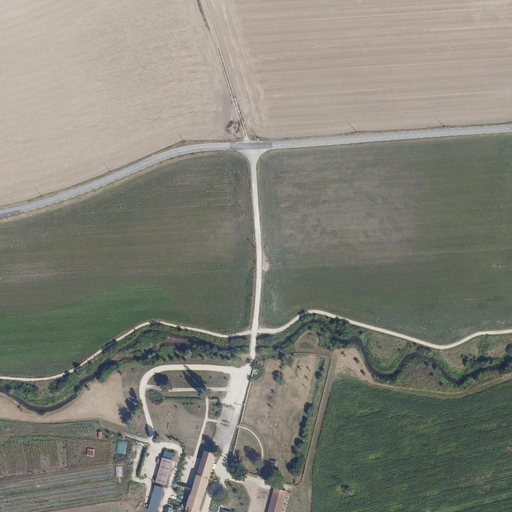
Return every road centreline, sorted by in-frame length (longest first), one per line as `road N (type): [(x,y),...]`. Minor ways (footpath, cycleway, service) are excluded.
road 1 (secondary): [(511,128),(250,146)]
road 2 (secondary): [(250,146),(178,151),(0,213)]
road 3 (unclassified): [(250,146),(259,280),(254,343)]
road 4 (track): [(248,511),(253,485),(224,466),(254,343)]
road 5 (track): [(250,146),(201,0)]
